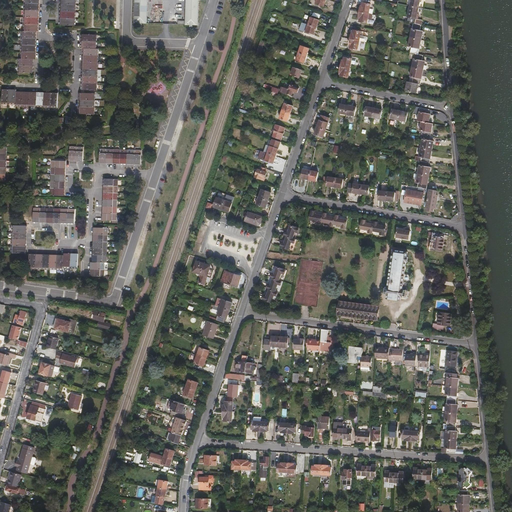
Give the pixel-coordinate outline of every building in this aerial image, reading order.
[(138,35),(193,36),(195,32),(198,26),(205,0),(135,0),(134,24),(135,31),(138,35)] [(369,12),(371,3),(364,1),(363,4),(361,4),(360,10),(369,12)] [(421,24),(422,20),(417,19),(419,7),(408,5),(406,14),(409,15),(408,21),(413,23),(421,24)] [(367,21),(369,12),(360,10),(359,16),(361,17),(360,20),(367,21)] [(317,26),(319,19),(311,16),(309,24),(317,26)] [(314,34),(317,26),(309,24),(303,22),(300,29),(314,34)] [(421,40),(423,33),(419,33),(420,30),(421,24),(413,23),(410,37),(421,40)] [(38,33),(39,25),(24,25),(23,32),(37,33),(38,33)] [(360,40),(362,30),(355,29),(354,31),(352,32),(350,38),(360,40)] [(418,54),(421,40),(410,37),(408,46),(412,47),(410,53),(415,54),(418,54)] [(358,49),(360,40),(350,38),(349,44),(351,44),(350,48),(358,49)] [(260,40),(256,54),(261,56),(264,41),(260,40)] [(307,55),(309,47),(301,45),(299,52),(307,55)] [(304,63),(307,55),(299,52),(296,60),(304,63)] [(423,70),(425,62),(421,61),(423,55),(418,54),(415,54),(412,68),(423,70)] [(350,68),(352,57),(345,56),(344,59),(342,59),(341,66),(350,68)] [(348,77),(350,68),(341,66),(340,72),(341,72),(341,75),(348,77)] [(33,75),(33,68),(18,67),(18,74),(33,75)] [(299,77),(302,70),(294,67),(291,74),(299,77)] [(420,84),(423,70),(412,68),(411,76),(414,77),(413,82),(419,84),(420,84)] [(98,85),(99,83),(82,82),(82,90),(98,91),(98,85)] [(417,93),(419,84),(413,82),(408,82),(406,91),(417,93)] [(292,92),(295,91),(297,92),(299,87),(290,84),(288,89),(282,87),(281,91),(292,95),(292,92)] [(60,109),(60,95),(52,94),(52,109),(60,109)] [(290,113),(293,105),(285,102),(282,110),(290,113)] [(347,114),(348,105),(341,104),(339,112),(347,114)] [(354,115),(355,107),(348,105),(347,114),(354,115)] [(373,117),(374,109),(366,107),(365,115),(373,117)] [(429,123),(430,114),(428,114),(428,110),(420,108),(418,121),(422,122),(429,123)] [(380,118),(382,110),(374,109),(373,117),(380,118)] [(288,120),(290,113),(282,110),(280,118),(288,120)] [(399,119),(400,111),(392,110),(391,117),(399,119)] [(406,121),(408,113),(400,111),(399,119),(406,121)] [(326,130),(330,117),(322,115),(317,127),(326,130)] [(430,136),(432,124),(429,123),(422,122),(420,129),(422,130),(421,135),(423,135),(430,136)] [(281,139),(286,127),(277,124),(273,136),(281,139)] [(323,137),(326,130),(317,127),(315,134),(323,137)] [(432,150),(433,141),(432,141),(433,137),(430,136),(423,135),(421,148),(432,150)] [(276,156),(280,143),(272,140),(270,146),(267,153),(276,156)] [(0,155),(9,156),(9,148),(0,147),(0,155)] [(429,163),(432,150),(421,148),(419,157),(421,157),(420,161),(429,163)] [(141,165),(142,151),(138,150),(134,150),(133,165),(141,165)] [(273,163),(276,156),(267,153),(264,151),(261,150),(258,158),(273,163)] [(429,176),(430,167),(429,167),(429,163),(420,161),(418,174),(429,176)] [(264,180),(267,172),(266,171),(267,168),(260,166),(259,169),(258,169),(255,177),(264,180)] [(309,180),(311,171),(303,169),(302,178),(309,180)] [(317,181),(318,172),(311,171),(309,180),(317,181)] [(426,189),(429,176),(418,174),(417,180),(416,183),(418,184),(418,187),(426,189)] [(335,187),(336,178),(323,176),(321,185),(335,187)] [(342,188),(344,179),(336,178),(335,187),(342,188)] [(361,194),(362,184),(354,183),(353,193),(361,194)] [(369,195),(370,186),(362,184),(361,194),(369,195)] [(268,201),(271,192),(262,189),(259,198),(268,201)] [(436,207),(438,195),(437,195),(437,191),(429,189),(428,193),(407,190),(405,202),(427,206),(426,210),(434,212),(434,207),(436,207)] [(387,200),(388,191),(380,190),(379,199),(387,200)] [(396,201),(396,192),(388,191),(387,200),(395,201),(396,201)] [(222,209),(225,200),(218,197),(214,206),(222,209)] [(265,208),(268,201),(259,198),(256,205),(265,208)] [(229,211),(232,203),(225,200),(222,209),(229,211)] [(323,224),(325,212),(324,212),(324,214),(317,213),(317,210),(313,210),(311,219),(319,221),(319,223),(323,224)] [(335,224),(337,214),(336,214),(335,216),(329,215),(329,213),(325,212),(323,224),(324,222),(330,223),(329,225),(335,226),(335,224)] [(116,216),(116,214),(102,213),(101,221),(116,221),(116,216)] [(261,223),(262,217),(248,213),(246,220),(257,224),(261,223)] [(346,228),(348,219),(340,218),(341,215),(337,214),(335,224),(341,225),(341,228),(346,228)] [(374,230),(376,220),(375,220),(374,222),(368,221),(368,219),(368,218),(363,218),(361,227),(369,229),(369,231),(372,232),(373,230),(374,230)] [(385,234),(387,225),(380,223),(380,221),(376,220),(374,230),(380,231),(380,233),(385,234)] [(293,237),(296,231),(298,231),(299,228),(291,225),(288,231),(286,230),(284,235),(287,235),(293,237)] [(409,241),(411,232),(410,232),(410,230),(407,230),(406,231),(398,230),(396,239),(409,241)] [(442,251),(444,240),(438,238),(439,234),(429,233),(428,237),(432,238),(430,249),(442,251)] [(290,248),(292,241),(294,242),(295,238),(293,237),(287,235),(285,242),(282,241),(281,245),(290,248)] [(406,295),(406,290),(402,290),(406,264),(409,262),(409,260),(410,258),(408,255),(408,252),(394,250),(389,287),(387,287),(386,288),(385,292),(386,293),(388,294),(387,297),(401,299),(402,295),(406,295)] [(318,307),(324,261),(301,258),(295,304),(318,307)] [(212,277),(214,270),(211,268),(211,266),(197,261),(194,272),(197,273),(197,274),(201,276),(199,282),(205,284),(206,281),(208,276),(211,277),(212,277)] [(280,279),(282,273),(284,273),(286,269),(277,267),(275,273),(272,272),(271,276),(280,279)] [(241,282),(242,276),(225,270),(222,281),(239,287),(241,282)] [(103,280),(104,272),(89,272),(89,279),(103,280)] [(276,290),(278,284),(280,285),(282,280),(280,279),(271,276),(271,277),(273,277),(270,284),(268,284),(267,287),(276,290)] [(272,302),(274,295),(276,295),(278,291),(276,290),(267,287),(266,288),(269,289),(266,295),(264,295),(263,299),(272,302)] [(230,311),(233,304),(233,303),(224,299),(221,307),(230,311)] [(377,319),(379,306),(340,300),(338,314),(377,319)] [(227,318),(230,311),(221,307),(214,305),(212,312),(218,314),(218,315),(227,318)] [(105,321),(107,313),(94,310),(93,313),(95,314),(94,319),(100,321),(98,327),(109,330),(111,323),(105,321)] [(25,324),(27,316),(28,312),(22,311),(21,315),(17,314),(15,322),(25,324)] [(449,324),(450,312),(439,311),(438,320),(438,323),(432,322),(432,326),(442,327),(442,324),(449,324)] [(74,333),(77,321),(71,319),(70,321),(58,318),(56,328),(60,330),(73,333),(74,333)] [(213,338),(219,324),(208,320),(203,334),(213,338)] [(334,349),(335,341),(332,340),(332,337),(328,337),(329,330),(322,329),(321,340),(320,350),(330,351),(330,349),(334,349)] [(57,349),(60,338),(59,337),(51,335),(48,346),(57,349)] [(279,347),(280,336),(276,336),(272,336),(272,339),(265,339),(264,349),(271,350),(271,347),(272,346),(279,347)] [(288,347),(289,337),(280,336),(279,347),(288,347)] [(303,350),(304,344),(304,339),(304,338),(299,338),(299,339),(293,339),(293,349),(303,350)] [(320,350),(321,340),(317,340),(313,340),(313,338),(309,338),(309,347),(308,349),(320,350)] [(362,355),(363,350),(363,348),(350,346),(349,346),(349,348),(348,353),(349,353),(348,361),(356,362),(358,354),(362,355)] [(207,358),(210,350),(200,347),(197,355),(207,358)] [(389,359),(390,350),(390,348),(384,348),(381,348),(381,347),(376,347),(375,358),(389,359)] [(402,361),(403,349),(393,348),(392,349),(392,350),(390,350),(389,359),(389,362),(392,362),(392,361),(393,360),(402,361)] [(456,370),(458,356),(458,352),(448,350),(448,351),(445,369),(455,371),(456,370)] [(16,358),(17,354),(8,351),(7,353),(0,351),(0,361),(6,363),(9,364),(10,359),(11,356),(16,358)] [(78,362),(80,358),(59,352),(57,357),(62,358),(61,363),(76,367),(77,362),(78,362)] [(416,366),(417,359),(417,354),(406,354),(405,365),(416,366)] [(430,370),(431,356),(425,356),(425,354),(420,354),(419,369),(425,370),(430,370)] [(204,366),(207,358),(197,355),(195,362),(195,363),(204,366)] [(246,372),(248,362),(248,356),(243,356),(242,362),(237,361),(235,371),(246,372)] [(371,367),(372,356),(363,356),(362,356),(361,367),(369,367),(371,367)] [(54,370),(56,366),(57,362),(45,358),(41,372),(52,376),(54,370)] [(255,373),(256,364),(253,363),(248,362),(246,372),(255,373)] [(458,386),(459,378),(457,378),(457,373),(448,373),(447,385),(458,386)] [(196,390),(199,382),(189,379),(186,387),(196,390)] [(43,394),(45,386),(46,383),(37,380),(34,391),(43,394)] [(457,399),(458,386),(447,385),(446,395),(448,395),(447,399),(457,399)] [(194,398),(196,390),(186,387),(183,394),(194,398)] [(79,410),(83,396),(73,393),(69,407),(71,408),(79,410)] [(457,413),(458,404),(456,403),(457,399),(447,399),(446,412),(450,413),(457,413)] [(184,409),(185,404),(174,400),(171,410),(184,414),(186,410),(184,409)] [(233,412),(233,402),(226,401),(226,402),(226,403),(224,404),(224,407),(224,411),(233,412)] [(43,422),(47,408),(32,404),(28,418),(43,422)] [(232,422),(233,412),(224,411),(223,419),(225,419),(225,421),(232,422)] [(456,426),(457,413),(450,413),(446,412),(446,421),(447,422),(447,425),(456,426)] [(330,428),(330,421),(330,415),(319,415),(318,428),(330,428)] [(185,425),(187,421),(186,421),(186,420),(174,416),(169,430),(173,432),(182,435),(182,434),(184,430),(183,430),(185,425)] [(261,432),(261,421),(254,421),(253,421),(253,429),(254,429),(254,432),(261,432)] [(269,430),(270,423),(269,422),(261,421),(261,432),(267,432),(267,430),(269,430)] [(287,433),(288,423),(280,423),(279,431),(282,431),(282,432),(282,433),(287,433)] [(297,431),(297,425),(297,424),(288,423),(287,433),(293,433),(294,432),(296,432),(297,431)] [(343,438),(344,429),(344,423),(335,423),(334,439),(338,439),(338,437),(343,438)] [(398,437),(399,426),(391,425),(391,426),(390,436),(398,437)] [(457,440),(458,431),(457,430),(456,430),(456,426),(447,425),(446,439),(457,440)] [(313,437),(313,426),(308,426),(301,426),(301,433),(305,433),(305,435),(309,435),(309,436),(310,437),(313,437)] [(381,435),(381,427),(376,426),(373,426),(373,427),(373,434),(372,439),(372,440),(376,440),(377,440),(377,438),(380,438),(381,435)] [(352,439),(353,429),(344,429),(343,438),(348,438),(348,439),(352,439)] [(411,441),(412,431),(403,430),(403,438),(405,439),(406,440),(411,441)] [(370,443),(371,432),(368,432),(357,431),(357,441),(366,441),(366,442),(370,443)] [(420,439),(421,432),(420,431),(412,431),(411,441),(417,441),(418,439),(420,439)] [(179,444),(182,435),(173,432),(173,434),(171,438),(168,436),(167,440),(177,443),(179,444)] [(456,449),(457,440),(446,439),(445,447),(445,448),(447,448),(447,452),(456,453),(456,449)] [(30,464),(35,447),(25,444),(20,461),(30,464)] [(173,458),(175,451),(167,449),(165,456),(173,458)] [(173,458),(165,456),(152,452),(150,460),(171,466),(173,458)] [(217,465),(217,455),(206,454),(206,455),(205,465),(206,465),(216,465),(217,465)] [(269,466),(269,462),(269,457),(264,457),(264,460),(262,460),(261,460),(260,478),(266,478),(266,477),(266,470),(264,470),(264,466),(268,467),(269,466)] [(242,469),(242,460),(237,459),(236,460),(236,461),(233,461),(233,462),(232,469),(242,469)] [(251,469),(252,462),(249,462),(248,460),(242,460),(242,469),(251,470),(251,469)] [(287,472),(288,463),(282,462),(281,464),(278,464),(278,471),(287,472)] [(297,473),(297,466),(297,465),(294,465),(294,463),(288,463),(287,472),(297,473)] [(322,474),(322,465),(316,464),(316,466),(313,466),(312,473),(322,474)] [(367,475),(367,466),(365,466),(362,465),(362,464),(358,464),(358,465),(357,474),(367,475)] [(331,474),(332,467),(328,467),(328,465),(322,465),(322,474),(331,475),(331,474)] [(376,475),(376,467),(376,465),(373,465),(372,466),(367,466),(367,475),(371,475),(375,476),(376,475)] [(423,479),(423,470),(418,469),(418,468),(417,468),(414,468),(414,469),(414,478),(414,479),(423,479)] [(470,475),(472,474),(472,470),(470,468),(463,468),(461,470),(460,471),(460,473),(461,474),(457,474),(457,477),(470,478),(470,475)] [(352,479),(352,475),(352,470),(345,469),(345,472),(343,472),(343,484),(347,485),(347,484),(351,484),(352,479)] [(432,477),(432,469),(429,469),(428,470),(426,470),(423,470),(423,479),(431,480),(432,477)] [(19,487),(22,474),(12,471),(10,479),(8,484),(19,487)] [(394,482),(395,473),(390,473),(390,472),(386,471),(385,482),(394,482)] [(403,482),(404,473),(403,473),(400,472),(400,473),(395,473),(394,482),(403,483),(403,482)] [(209,489),(210,477),(200,477),(200,489),(204,489),(209,489)] [(471,482),(469,481),(470,478),(457,477),(457,481),(461,481),(461,482),(460,482),(459,483),(459,485),(462,487),(469,487),(471,486),(471,482)] [(167,489),(169,482),(160,480),(159,487),(167,489)] [(24,494),(25,489),(8,485),(6,490),(23,494),(24,494)] [(166,497),(167,489),(159,487),(157,494),(157,495),(156,503),(164,504),(165,497),(166,497)] [(469,504),(470,495),(468,495),(468,491),(459,491),(458,504),(469,504)] [(208,508),(208,499),(197,499),(196,508),(208,508)] [(0,511),(8,511),(10,507),(11,504),(1,501),(0,505),(0,511)] [(341,507),(341,501),(337,501),(337,510),(351,511),(351,508),(341,507)]
